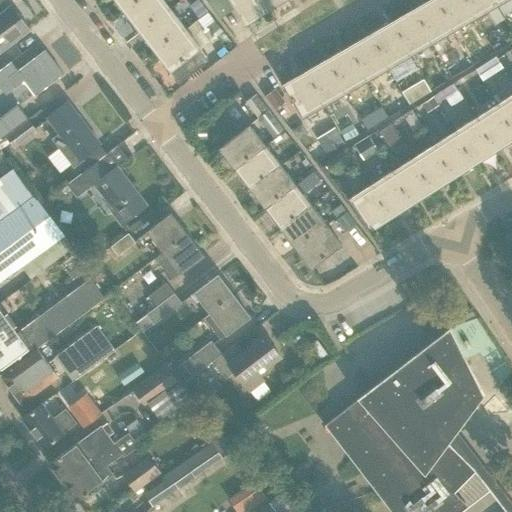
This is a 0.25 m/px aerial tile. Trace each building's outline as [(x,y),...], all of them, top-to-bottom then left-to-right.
[(115,0),(124,12),(139,0),(115,0)] [(164,0),(139,0),(124,12),(139,31),(170,8),(164,0)] [(200,0),(194,0),(188,5),(198,18),(208,10),(200,0)] [(229,0),(245,25),(267,11),(259,0),(229,0)] [(259,0),(267,11),(284,0),(259,0)] [(427,0),(412,9),(432,42),(454,30),(436,0),(427,0)] [(436,0),(454,30),(475,17),(465,0),(436,0)] [(465,0),(475,17),(497,5),(494,0),(465,0)] [(0,50),(0,51),(29,29),(11,5),(0,13),(0,50)] [(170,8),(139,31),(155,51),(185,27),(170,8)] [(391,21),(410,55),(432,42),(412,9),(391,21)] [(215,20),(208,26),(216,36),(223,30),(215,20)] [(369,34),(389,68),(410,55),(391,21),(369,34)] [(155,51),(170,71),(171,71),(179,82),(207,61),(198,50),(201,48),(185,27),(155,51)] [(347,46),(367,80),(389,68),(369,34),(347,46)] [(326,59),(345,93),(367,80),(347,46),(326,59)] [(35,95),(63,73),(45,50),(18,70),(11,61),(0,69),(0,85),(6,94),(24,80),(35,95)] [(496,58),(476,70),(483,80),(503,67),(496,58)] [(304,71),(324,105),(345,93),(326,59),(304,71)] [(304,71),(282,84),(302,118),(324,105),(304,71)] [(424,81),(403,93),(410,104),(431,92),(430,91),(424,81)] [(275,90),(265,97),(275,109),(284,102),(275,90)] [(256,93),(245,101),(273,137),(284,129),(256,93)] [(511,94),(497,104),(511,127),(511,94)] [(100,144),(67,101),(47,116),(59,132),(53,137),(74,166),(84,158),(83,157),(100,144)] [(0,138),(5,135),(27,118),(17,104),(0,117),(0,138)] [(476,117),(497,150),(511,140),(511,127),(497,104),(476,117)] [(381,108),(372,114),(378,123),(387,118),(381,108)] [(455,131),(476,164),(497,150),(476,117),(455,131)] [(15,148),(37,131),(27,118),(5,135),(15,148)] [(352,124),(340,131),(346,142),(358,135),(352,124)] [(250,125),(219,148),(234,169),(265,145),(250,125)] [(300,125),(291,131),(299,140),(307,134),(300,125)] [(200,127),(196,127),(196,139),(198,138),(206,138),(206,126),(200,127)] [(336,130),(319,141),(328,155),(345,144),(336,130)] [(434,144),(455,177),(476,164),(455,131),(434,144)] [(413,157),(434,190),(455,177),(434,144),(413,157)] [(7,145),(0,150),(7,160),(14,154),(7,145)] [(265,145),(234,169),(250,188),(280,165),(265,145)] [(392,171),(413,204),(434,190),(413,157),(392,171)] [(146,204),(144,201),(117,166),(110,171),(100,159),(67,184),(77,197),(94,184),(113,209),(112,210),(121,223),(146,204)] [(280,165),(250,188),(265,208),(296,185),(280,165)] [(63,235),(13,168),(0,177),(0,280),(44,248),(44,249),(63,235)] [(371,184),(392,217),(413,204),(392,171),(371,184)] [(349,198),(370,231),(392,217),(371,184),(349,198)] [(296,185),(265,208),(280,228),(311,204),(296,185)] [(311,204),(280,228),(295,248),(326,224),(311,204)] [(340,205),(330,213),(334,219),(344,211),(340,205)] [(345,212),(335,219),(345,232),(355,225),(345,212)] [(147,231),(163,252),(187,234),(171,213),(147,231)] [(326,224),(295,248),(311,268),(342,245),(326,225),(326,224)] [(119,255),(136,242),(130,233),(112,246),(119,255)] [(203,255),(187,234),(163,252),(155,258),(171,279),(203,255)] [(205,316),(205,317),(234,295),(218,274),(194,292),(210,313),(205,316)] [(5,299),(0,302),(0,369),(32,346),(33,348),(36,346),(104,297),(90,278),(19,329),(8,314),(11,307),(5,299)] [(157,304),(174,291),(167,282),(150,295),(157,304)] [(149,314),(155,322),(182,302),(175,293),(149,314)] [(250,316),(234,295),(205,317),(221,338),(250,316)] [(97,325),(55,356),(73,380),(115,349),(97,325)] [(450,328),(321,428),(388,511),(452,511),(465,502),(452,489),(474,468),(439,433),(475,396),(460,377),(470,369),(450,328)] [(281,356),(265,335),(240,352),(236,346),(213,362),(225,380),(235,372),(248,390),(263,380),(258,372),(281,356)] [(212,341),(173,369),(184,383),(222,355),(212,341)] [(36,346),(33,348),(34,349),(0,374),(21,404),(58,377),(36,346)] [(145,404),(176,381),(166,367),(135,389),(145,404)] [(83,425),(100,413),(87,394),(70,406),(83,425)] [(42,403),(21,418),(44,448),(64,433),(63,432),(76,422),(66,408),(53,418),(42,403)] [(101,426),(49,464),(61,480),(80,466),(84,470),(91,465),(98,456),(98,455),(104,448),(105,449),(113,443),(101,426)] [(80,466),(61,480),(76,501),(112,475),(106,466),(135,445),(127,433),(113,443),(105,449),(104,448),(98,455),(98,456),(91,465),(84,470),(80,466)] [(154,506),(221,459),(211,444),(163,478),(166,481),(146,495),(154,506)] [(136,490),(161,472),(149,456),(125,474),(136,490)] [(308,511),(302,503),(292,510),(293,511),(308,511)]
